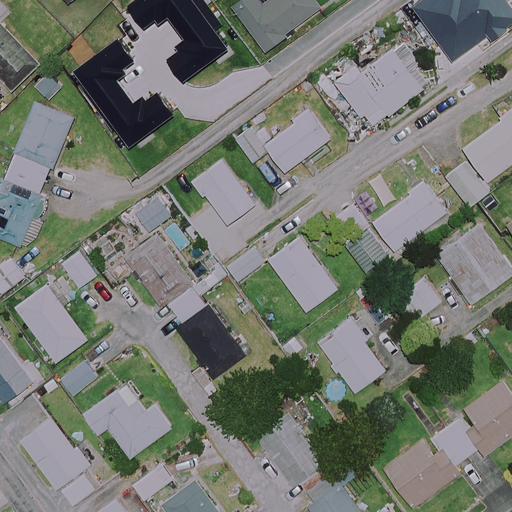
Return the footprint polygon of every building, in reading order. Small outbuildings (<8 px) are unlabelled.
[(247,0),(235,9),(266,52),(289,35),(288,32),(322,7),(316,0),(247,0)] [(427,0),(466,52),(508,21),(492,0),(486,0),(477,7),(471,0),(427,0)] [(432,22),(417,1),(405,10),(420,31),(432,22)] [(201,49),(179,13),(147,32),(182,91),(222,67),(208,44),(201,49)] [(39,67),(0,22),(0,74),(14,90),(39,67)] [(356,66),(336,81),(362,116),(365,114),(374,125),(428,86),(398,46),(362,73),(356,66)] [(63,86),(46,72),(35,86),(52,100),(63,86)] [(23,243),(30,246),(33,239),(37,240),(44,221),(40,219),(49,197),(43,194),(40,193),(51,167),(54,168),(74,117),(36,101),(5,179),(0,176),(0,236),(22,246),(23,243)] [(331,138),(310,110),(265,144),(286,172),(331,138)] [(511,164),(511,112),(464,148),(488,181),(511,164)] [(267,152),(252,130),(238,140),(246,150),(240,155),(247,166),(267,152)] [(257,204),(223,158),(195,179),(229,224),(257,204)] [(489,192),(464,161),(446,175),(470,206),(489,192)] [(447,211),(425,182),(374,222),(395,250),(447,211)] [(511,274),(511,266),(480,223),(437,254),(472,303),(511,274)] [(125,251),(165,306),(199,281),(159,226),(125,251)] [(390,256),(370,228),(347,245),(367,273),(390,256)] [(339,288),(300,235),(269,258),(308,310),(339,288)] [(263,262),(251,247),(226,268),(237,282),(263,262)] [(99,273),(81,249),(62,263),(80,287),(99,273)] [(11,258),(0,265),(0,295),(25,279),(11,258)] [(199,281),(165,306),(215,377),(247,353),(211,303),(208,305),(201,295),(227,276),(220,266),(199,281)] [(442,302),(424,277),(403,292),(409,300),(399,307),(407,318),(417,311),(421,316),(442,302)] [(71,300),(55,278),(17,305),(57,361),(89,338),(64,304),(71,300)] [(397,309),(375,278),(354,294),(377,324),(397,309)] [(289,296),(281,282),(264,291),(272,305),(289,296)] [(387,369),(366,341),(370,338),(354,316),(349,319),(319,341),(334,362),(331,364),(338,374),(341,371),(356,392),(387,369)] [(0,403),(33,380),(0,334),(0,403)] [(97,377),(84,359),(61,376),(74,394),(97,377)] [(441,447),(455,466),(479,447),(485,455),(511,435),(511,392),(503,380),(459,413),(461,416),(433,436),(441,447)] [(146,409),(127,383),(85,413),(100,433),(110,425),(132,456),(173,427),(155,403),(146,409)] [(300,480),(328,460),(290,408),(254,434),(291,486),(300,480)] [(75,448),(53,416),(22,439),(58,488),(92,464),(79,445),(75,448)] [(455,466),(441,447),(432,453),(422,440),(385,468),(414,507),(460,473),(455,466)] [(226,511),(245,503),(202,454),(153,481),(181,511),(226,511)] [(365,511),(328,460),(300,480),(315,502),(310,506),(313,511),(365,511)] [(126,511),(120,503),(106,511),(126,511)]
